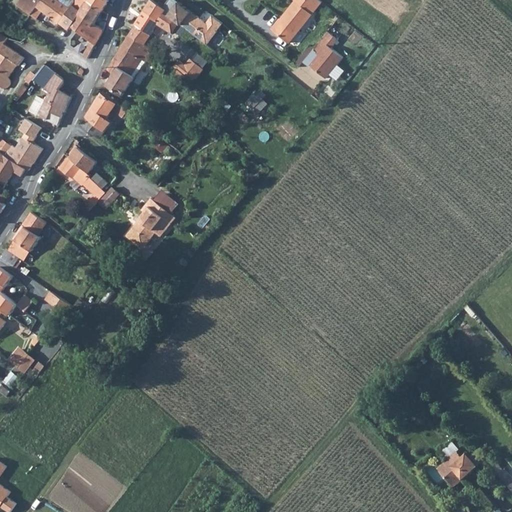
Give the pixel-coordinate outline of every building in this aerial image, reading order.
[(28,19),(34,11),(41,0),(19,0),(13,8),(28,19)] [(41,0),(34,11),(28,19),(34,24),(40,15),(55,27),(57,25),(68,12),(57,3),(58,0),(41,0)] [(68,12),(70,9),(81,15),(87,4),(79,0),(58,0),(57,3),(68,12)] [(89,0),(87,4),(100,12),(106,1),(104,0),(89,0)] [(283,41),(316,0),(289,0),(290,0),(267,28),(283,41)] [(163,14),(150,2),(143,12),(158,22),(162,16),(163,14)] [(81,15),(93,25),(100,12),(87,4),(81,15)] [(70,9),(68,12),(57,25),(68,33),(69,31),(91,50),(101,34),(93,25),(81,15),(70,9)] [(182,10),(172,23),(205,47),(215,33),(214,33),(218,28),(208,20),(204,26),(182,10)] [(143,12),(126,37),(141,48),(158,22),(143,12)] [(210,18),(208,20),(218,28),(220,26),(210,18)] [(331,39),(321,31),(306,49),(312,54),(304,65),(320,78),(337,57),(325,47),(331,39)] [(151,55),(141,48),(126,37),(104,70),(112,76),(109,80),(123,92),(130,82),(125,78),(137,65),(140,68),(151,55)] [(0,48),(0,90),(1,91),(3,90),(5,88),(6,87),(6,84),(5,82),(4,80),(8,74),(5,71),(6,69),(10,71),(12,68),(14,69),(19,61),(0,48)] [(188,65),(182,60),(173,74),(193,86),(210,60),(197,51),(188,65)] [(48,92),(56,79),(46,70),(37,83),(48,92)] [(331,76),(336,81),(342,75),(337,70),(331,76)] [(48,92),(56,98),(58,95),(64,86),(56,79),(48,92)] [(248,102),(261,113),(271,102),(258,91),(248,102)] [(109,113),(119,121),(125,114),(114,105),(100,94),(89,110),(103,121),(109,113)] [(67,99),(58,95),(56,98),(50,106),(55,108),(47,121),(56,126),(67,99)] [(50,106),(42,119),(47,121),(55,108),(50,106)] [(89,110),(78,126),(80,127),(97,140),(108,124),(103,121),(89,110)] [(38,138),(43,126),(26,119),(21,131),(38,138)] [(89,171),(95,162),(94,161),(75,146),(68,156),(89,171)] [(13,162),(25,169),(28,171),(35,160),(32,158),(19,151),(13,162)] [(0,185),(3,187),(12,173),(21,177),(25,169),(13,162),(0,154),(0,185)] [(81,185),(92,196),(99,189),(89,180),(79,171),(68,163),(65,162),(57,170),(70,180),(71,179),(79,186),(81,185)] [(92,207),(104,194),(103,193),(99,189),(92,196),(86,201),(92,207)] [(149,198),(145,204),(169,223),(174,217),(149,198)] [(159,237),(169,223),(145,204),(140,210),(142,212),(137,219),(138,219),(135,223),(152,237),(154,233),(159,237)] [(36,239),(45,225),(29,215),(19,230),(36,239)] [(145,245),(152,237),(135,223),(128,232),(128,239),(138,247),(145,245)] [(30,255),(38,241),(36,239),(19,230),(12,243),(30,255)] [(75,254),(79,249),(68,241),(64,247),(75,254)] [(17,261),(7,254),(2,263),(13,270),(17,261)] [(11,280),(0,272),(0,311),(10,319),(17,309),(0,296),(11,280)] [(54,313),(65,322),(74,311),(52,296),(47,304),(56,310),(54,313)] [(17,309),(10,319),(23,328),(36,309),(23,300),(17,309)] [(28,373),(39,359),(21,345),(10,360),(28,373)] [(429,457),(446,473),(459,459),(446,446),(441,451),(436,448),(429,457)] [(419,466),(437,482),(446,473),(429,457),(419,466)] [(501,463),(493,470),(497,474),(505,467),(501,463)] [(511,475),(505,467),(497,474),(506,484),(511,478),(511,475)]
